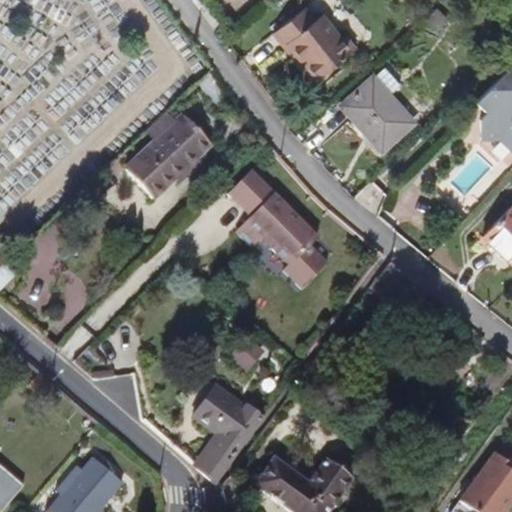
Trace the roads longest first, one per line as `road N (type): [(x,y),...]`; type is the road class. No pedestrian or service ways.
road 1 (residential): [(511,346),(322,188),(230,78),(179,0)]
road 2 (residential): [(183,511),(188,503),(178,474),(0,318)]
